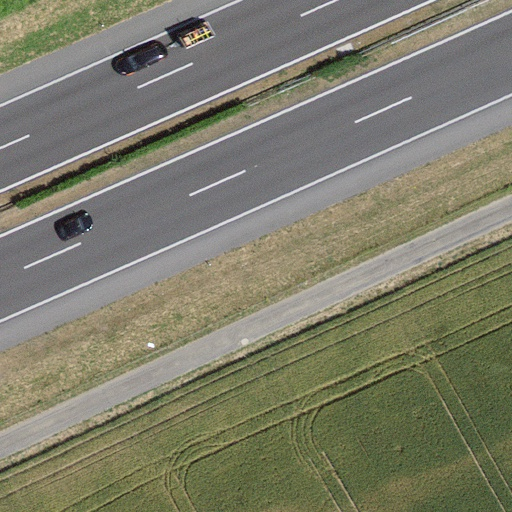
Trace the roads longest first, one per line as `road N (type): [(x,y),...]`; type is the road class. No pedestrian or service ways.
road 1 (motorway): [(0,282),(511,54)]
road 2 (motorway): [(336,0),(0,148)]
